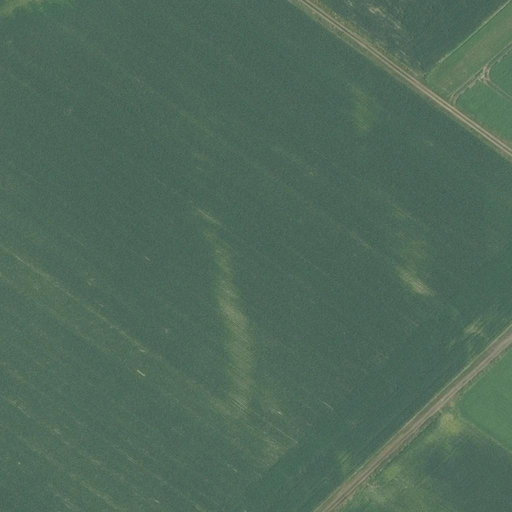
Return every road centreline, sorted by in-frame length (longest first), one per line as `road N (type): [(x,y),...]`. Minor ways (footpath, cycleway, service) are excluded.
road 1 (track): [(511,152),(309,0)]
road 2 (track): [(511,339),(330,511)]
